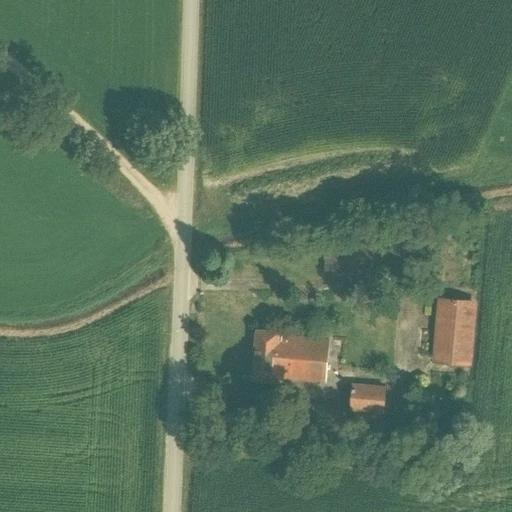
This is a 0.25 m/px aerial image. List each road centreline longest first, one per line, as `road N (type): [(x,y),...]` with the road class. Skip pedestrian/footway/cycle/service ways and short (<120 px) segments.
road 1 (unclassified): [(172,511),(191,0)]
road 2 (track): [(183,244),(144,190),(0,58)]
